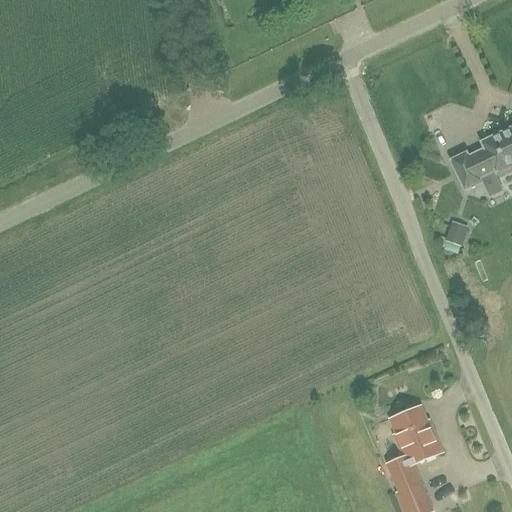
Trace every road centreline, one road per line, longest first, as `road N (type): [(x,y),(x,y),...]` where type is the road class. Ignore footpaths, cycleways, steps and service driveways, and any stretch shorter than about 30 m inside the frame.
road 1 (unclassified): [(0,227),(475,0)]
road 2 (track): [(348,63),(511,468)]
